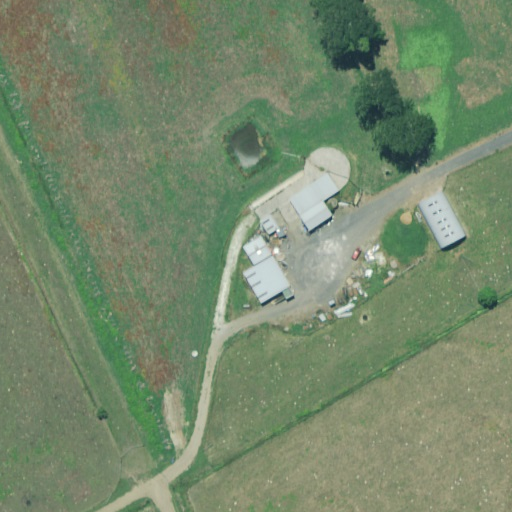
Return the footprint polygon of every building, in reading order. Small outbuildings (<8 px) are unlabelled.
[(311,235),(336,219),(325,202),(342,192),(330,173),(288,200),(311,235)] [(446,191),(416,205),(438,250),(468,235),(446,191)] [(273,215),(260,222),(269,236),(281,229),(273,215)] [(254,265),(274,255),(263,236),(244,247),(254,265)] [(274,255),(254,265),(242,272),(261,305),(293,287),(274,255)]
